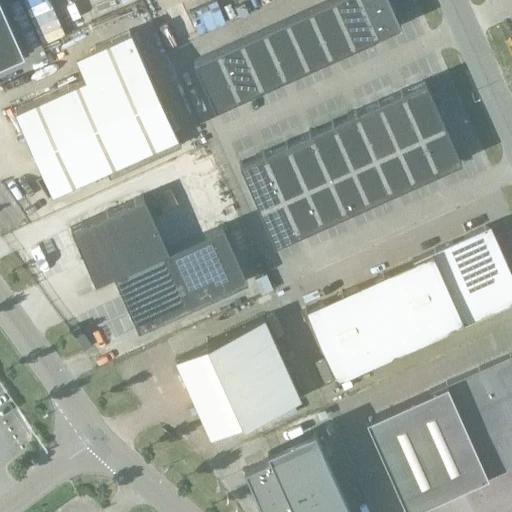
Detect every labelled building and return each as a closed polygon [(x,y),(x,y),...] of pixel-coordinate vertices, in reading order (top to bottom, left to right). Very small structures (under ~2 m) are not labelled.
[(330,56),(353,46),(332,0),(327,0),(309,8),(330,56)] [(332,0),(353,46),(376,35),(360,0),(332,0)] [(389,0),(360,0),(376,35),(400,25),(389,0)] [(0,1),(0,63),(23,53),(0,1)] [(307,66),(330,56),(309,8),(286,18),(307,66)] [(284,76),(307,66),(286,18),(263,29),(284,76)] [(169,45),(179,40),(170,19),(159,24),(169,45)] [(261,87),(284,76),(263,29),(240,39),(261,87)] [(14,108),(50,190),(177,134),(130,30),(93,46),(103,68),(14,108)] [(238,97),(261,87),(240,39),(217,49),(238,97)] [(238,97),(217,49),(193,60),(214,108),(238,97)] [(420,134),(444,123),(425,79),(401,90),(420,134)] [(401,90),(378,100),(397,144),(420,134),(401,90)] [(397,144),(378,100),(355,111),(374,154),(397,144)] [(374,154),(355,111),(332,121),(351,165),(374,154)] [(332,121),(309,131),(328,175),(351,165),(332,121)] [(444,123),(420,134),(397,144),(414,181),(461,160),(444,123)] [(328,175),(309,131),(286,141),(305,185),(328,175)] [(286,141),(263,152),(282,196),(305,185),(286,141)] [(391,191),(414,181),(397,144),(374,154),(391,191)] [(299,232),(282,196),(263,152),(239,162),(274,243),(299,232)] [(351,165),(368,201),(391,191),(374,154),(351,165)] [(345,211),(368,201),(351,165),(328,175),(345,211)] [(345,211),(328,175),(305,185),(322,222),(345,211)] [(322,222),(305,185),(282,196),(299,232),(322,222)] [(95,282),(113,274),(168,249),(143,194),(70,227),(95,282)] [(168,249),(192,304),(247,279),(222,225),(168,249)] [(412,259),(413,260),(304,308),(336,379),(511,301),(511,284),(486,226),(412,259)] [(168,249),(113,274),(138,328),(192,304),(168,249)] [(208,343),(175,358),(210,434),(243,419),(244,421),(299,396),(263,316),(207,341),(208,343)] [(407,511),(471,483),(471,484),(511,465),(511,352),(429,389),(430,390),(366,419),(407,511)] [(340,419),(365,410),(359,393),(334,402),(340,419)] [(347,445),(356,442),(351,425),(342,428),(347,445)] [(270,457),(243,469),(246,476),(248,475),(261,502),(257,504),(260,511),(290,511),(294,511),(350,511),(315,431),(313,432),(314,434),(271,453),(270,451),(268,452),(270,457)]
